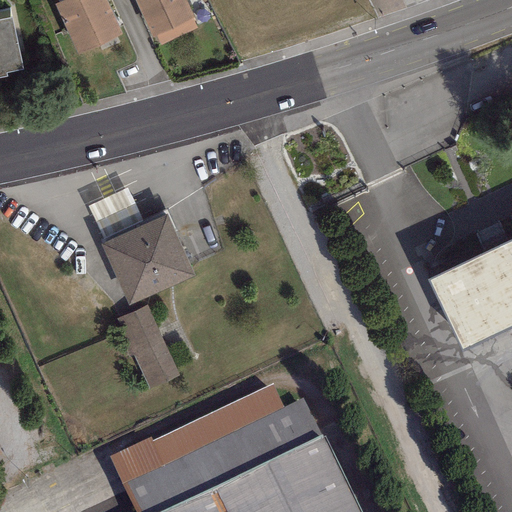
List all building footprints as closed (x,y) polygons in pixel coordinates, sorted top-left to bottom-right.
[(110,0),(58,0),(76,41),(120,23),(110,0)] [(192,0),(144,0),(154,20),(193,2),(192,0)] [(13,15),(0,18),(0,75),(25,70),(13,15)] [(167,212),(99,242),(125,301),(193,271),(167,212)] [(460,335),(511,309),(511,227),(428,268),(460,335)] [(145,306),(116,319),(147,388),(176,375),(145,306)] [(133,511),(359,511),(307,402),(284,413),(272,387),(111,464),(133,511)]
